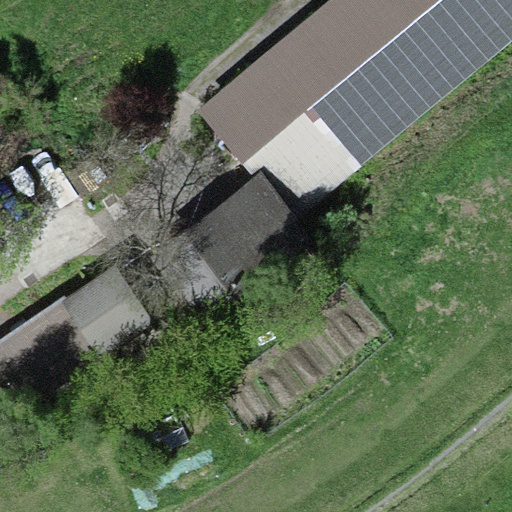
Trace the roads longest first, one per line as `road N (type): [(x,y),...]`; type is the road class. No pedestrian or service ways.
road 1 (track): [(0,308),(47,278),(123,209),(152,149),(302,0)]
road 2 (track): [(352,511),(511,380)]
